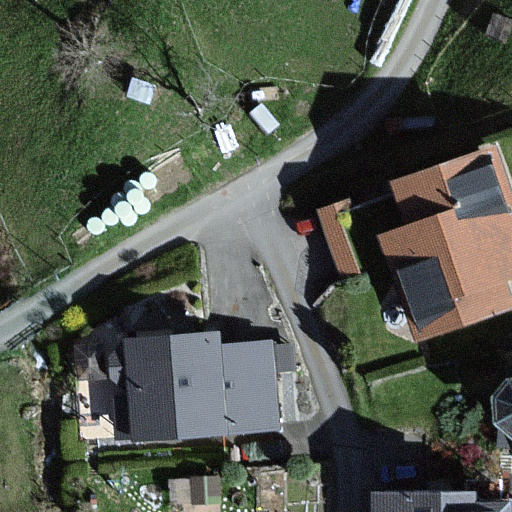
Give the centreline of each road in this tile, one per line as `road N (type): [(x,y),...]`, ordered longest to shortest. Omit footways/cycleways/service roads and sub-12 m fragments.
road 1 (residential): [(254,185),(351,428),(354,511)]
road 2 (residential): [(0,331),(254,185)]
road 3 (residential): [(254,185),(364,109),(408,55),(433,0)]
